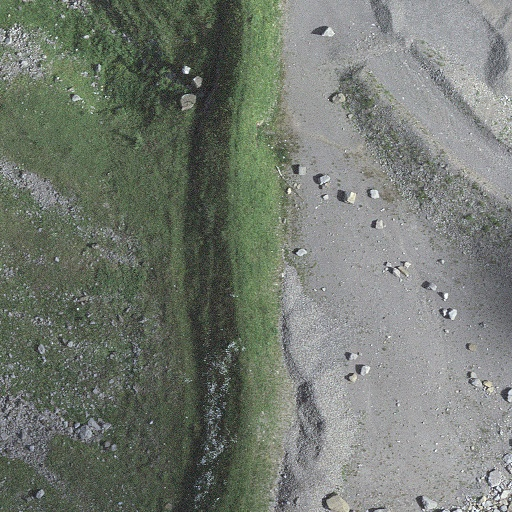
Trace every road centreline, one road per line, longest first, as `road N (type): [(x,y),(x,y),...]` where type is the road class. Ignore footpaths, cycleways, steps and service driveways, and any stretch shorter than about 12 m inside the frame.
road 1 (track): [(321,0),(295,146),(369,299),(511,406)]
road 2 (track): [(511,150),(439,114),(325,0)]
